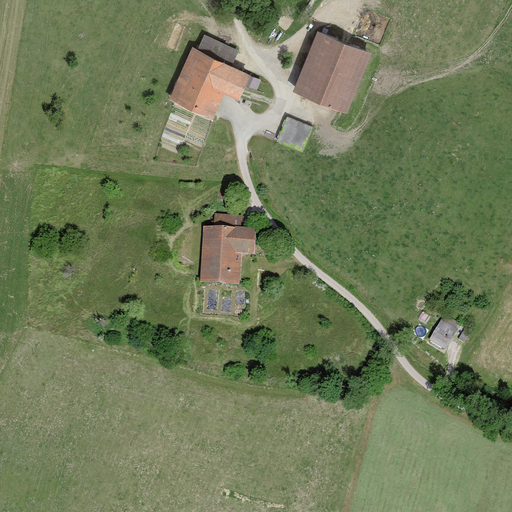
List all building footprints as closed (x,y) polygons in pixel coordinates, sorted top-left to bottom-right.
[(377,50),(323,27),(297,88),(352,111),(377,50)] [(239,46),(206,31),(200,46),(195,43),(171,94),(214,114),(226,89),(243,97),(254,72),(232,62),(239,46)] [(315,125),(288,114),(278,138),(304,149),(315,125)] [(216,214),(216,225),(237,226),(237,214),(216,214)] [(260,228),(205,225),(202,282),(241,284),(242,253),(258,254),(260,228)] [(457,329),(441,320),(429,339),(445,349),(457,329)]
